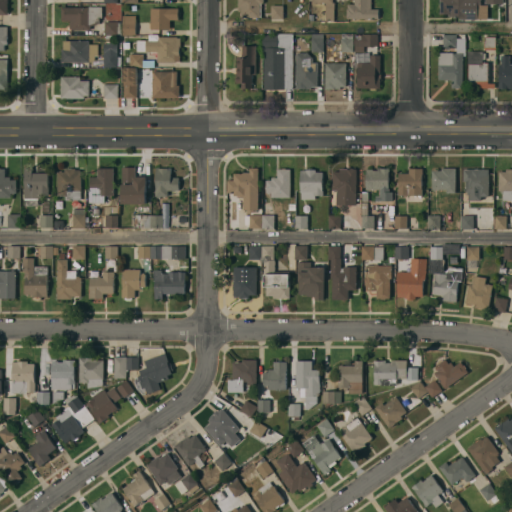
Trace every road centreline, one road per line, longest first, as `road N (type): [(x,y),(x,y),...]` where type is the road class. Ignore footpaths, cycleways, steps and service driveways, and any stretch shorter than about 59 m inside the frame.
road 1 (residential): [(511,343),(429,329),(0,330)]
road 2 (tertiary): [(0,129),(511,129)]
road 3 (residential): [(206,0),(205,327)]
road 4 (residential): [(205,327),(207,354),(193,390),(26,511)]
road 5 (residential): [(511,371),(318,511)]
road 6 (residential): [(409,0),(410,129)]
road 7 (residential): [(32,0),(32,129)]
